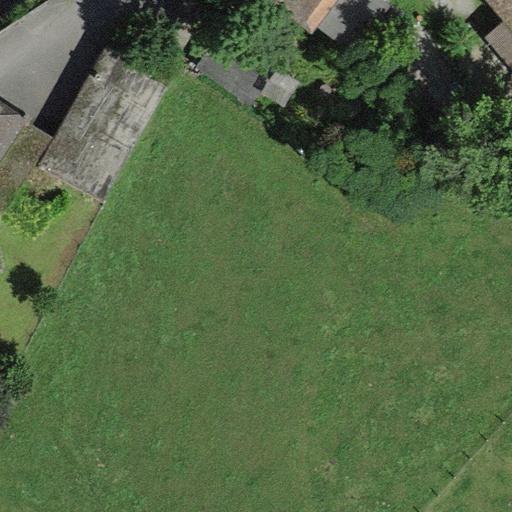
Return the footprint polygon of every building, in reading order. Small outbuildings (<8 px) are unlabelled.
[(257,0),(309,37),(317,26),(337,0),(257,0)] [(390,5),(383,0),(337,0),(317,26),(351,53),(390,5)] [(511,0),(485,0),(504,22),(486,36),(511,67),(511,0)] [(169,84),(105,49),(56,139),(39,165),(103,201),(169,84)] [(0,222),(39,165),(56,139),(0,101),(0,222)]
